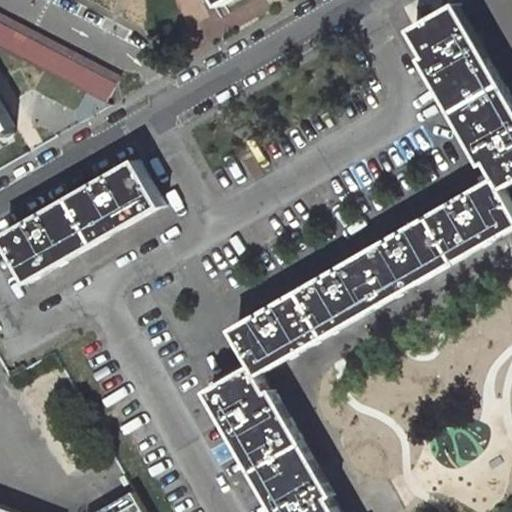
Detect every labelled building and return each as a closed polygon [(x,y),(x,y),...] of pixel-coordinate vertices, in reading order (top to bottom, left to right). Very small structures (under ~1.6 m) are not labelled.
[(511,186),(511,97),(458,5),(415,29),(501,177),(508,188),(511,186)] [(0,12),(0,45),(87,91),(108,102),(122,76),(0,12)] [(114,105),(108,102),(87,91),(75,113),(82,123),(114,105)] [(0,100),(0,135),(15,126),(0,100)] [(170,210),(141,159),(8,235),(37,286),(170,210)] [(511,194),(508,188),(501,177),(370,252),(395,295),(511,227),(511,194)] [(395,295),(370,252),(238,328),(260,363),(264,370),(395,295)] [(345,511),(264,370),(260,363),(217,388),(288,511),(345,511)] [(148,511),(142,500),(121,511),(148,511)]
